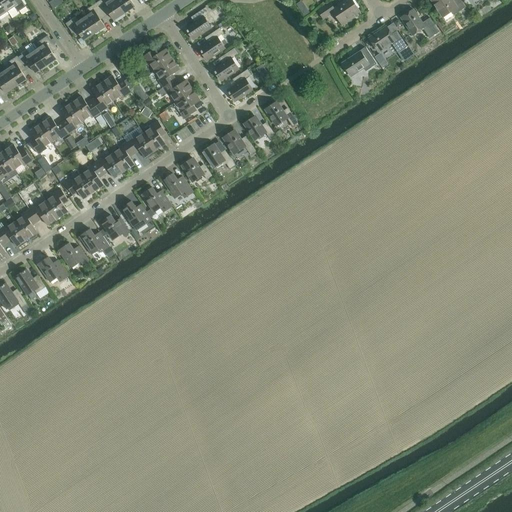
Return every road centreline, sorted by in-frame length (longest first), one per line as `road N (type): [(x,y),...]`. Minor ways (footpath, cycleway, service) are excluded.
road 1 (residential): [(0,269),(229,118)]
road 2 (residential): [(229,118),(161,16)]
